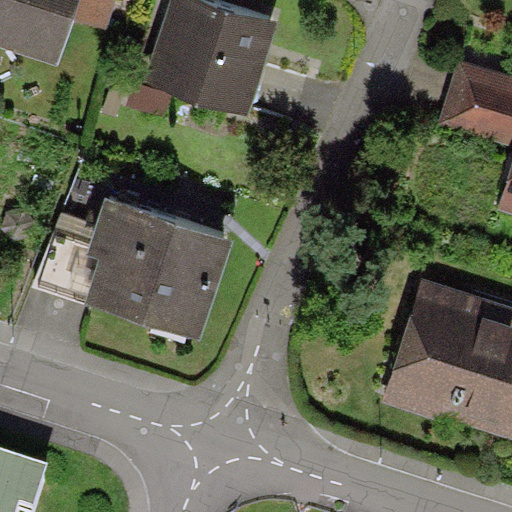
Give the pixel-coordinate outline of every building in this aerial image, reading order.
[(0,0),(0,35),(58,54),(69,19),(107,31),(117,0),(0,0)] [(276,14),(231,0),(167,0),(144,69),(246,103),(276,14)] [(511,67),(453,48),(431,117),(511,143),(511,146),(494,203),(511,208),(511,67)] [(226,230),(103,187),(89,225),(62,215),(38,284),(88,302),(92,291),(193,326),(226,230)] [(511,305),(415,274),(374,398),(504,440),(511,418),(511,417),(511,305)] [(0,511),(33,511),(43,479),(0,466),(0,511)]
